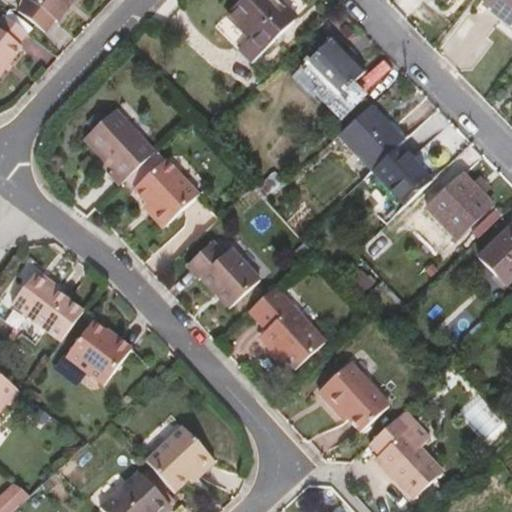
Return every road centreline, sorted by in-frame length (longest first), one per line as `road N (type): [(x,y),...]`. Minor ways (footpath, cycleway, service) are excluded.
road 1 (residential): [(511,157),(357,0),(140,0),(0,150)]
road 2 (residential): [(253,511),(276,474),(274,444),(126,274),(0,174)]
